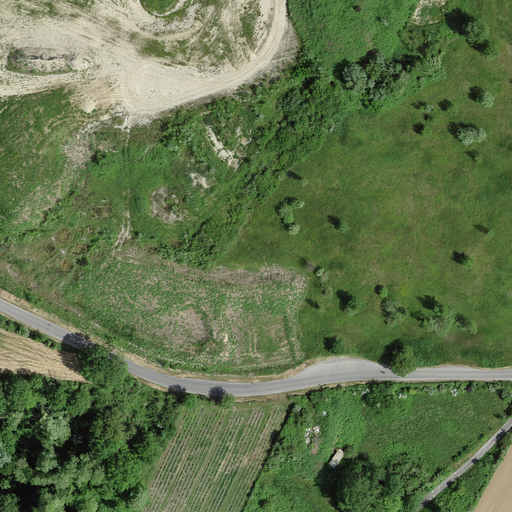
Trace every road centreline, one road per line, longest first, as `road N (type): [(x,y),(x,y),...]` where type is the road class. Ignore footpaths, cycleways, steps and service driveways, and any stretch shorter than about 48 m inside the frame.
road 1 (unclassified): [(511,374),(346,373),(270,388),(189,386),(0,303)]
road 2 (track): [(511,423),(412,511)]
